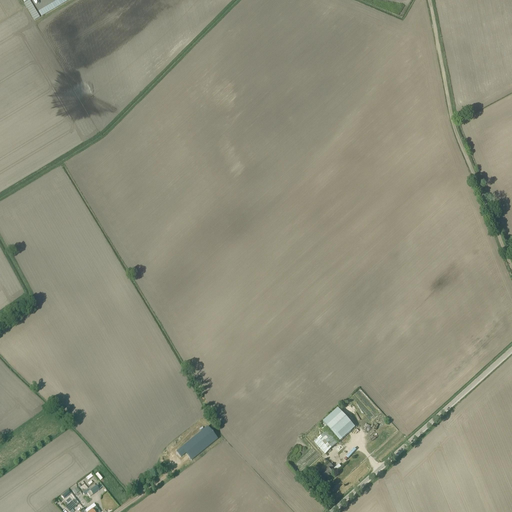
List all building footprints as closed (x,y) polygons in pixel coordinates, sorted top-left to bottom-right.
[(355,428),(338,408),(322,422),(340,441),(355,428)] [(207,427),(176,452),(181,457),(185,454),(185,453),(191,460),(217,439),(207,427)] [(327,431),(314,442),(325,454),(337,443),(327,431)] [(353,449),(344,457),(346,459),(355,451),(353,449)] [(329,463),(326,466),(327,467),(318,475),(323,482),(333,473),(330,471),(333,468),(329,463)] [(89,488),(82,493),(84,496),(87,493),(90,491),(92,495),(99,490),(96,485),(96,486),(94,484),(89,488)] [(68,511),(69,511),(78,503),(74,499),(65,508),(68,511)]
